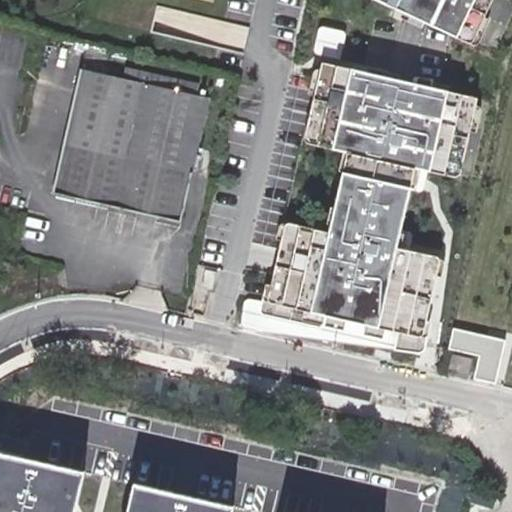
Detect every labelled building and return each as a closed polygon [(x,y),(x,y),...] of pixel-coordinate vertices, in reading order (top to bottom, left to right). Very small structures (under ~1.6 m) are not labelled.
[(510,0),(388,0),(488,47),(510,0)] [(376,255),(286,233),(275,280),(412,311),(466,75),(326,41),(292,185),(387,207),(376,255)] [(80,71),(52,198),(180,225),(209,99),(80,71)] [(454,328),(449,349),(480,356),(475,379),(499,385),(508,340),(454,328)] [(450,364),(446,384),(465,389),(469,368),(450,364)] [(75,511),(85,473),(0,451),(0,511),(75,511)] [(240,511),(242,505),(143,480),(134,511),(240,511)]
